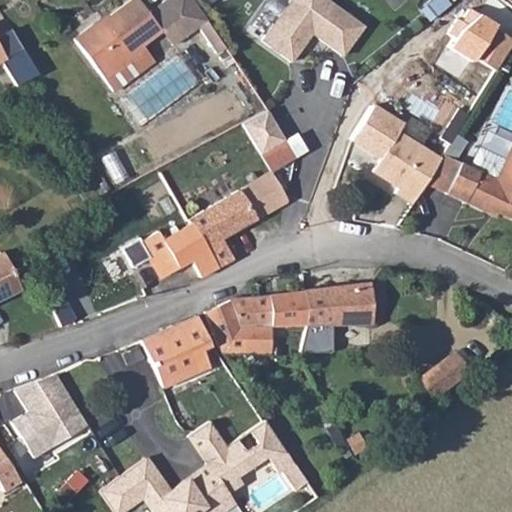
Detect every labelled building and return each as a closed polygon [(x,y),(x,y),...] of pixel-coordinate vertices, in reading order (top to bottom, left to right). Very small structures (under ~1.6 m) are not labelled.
[(141,0),(122,0),(109,10),(135,50),(142,44),(139,40),(159,24),(141,0)] [(224,41),(194,0),(166,0),(186,27),(195,21),(215,48),(224,41)] [(364,22),(332,0),(287,0),(262,36),(291,58),(312,29),(343,51),(364,22)] [(135,50),(109,10),(94,21),(91,19),(71,35),(98,70),(126,49),(130,54),(135,50)] [(460,28),(449,45),(490,72),(511,40),(493,29),(493,20),(481,13),(460,28)] [(126,49),(98,70),(110,86),(151,55),(142,44),(135,50),(130,54),(126,49)] [(265,104),(241,117),(259,149),(283,136),(265,104)] [(441,156),(439,160),(397,134),(402,125),(373,106),(350,143),(380,161),(371,174),(396,189),(393,194),(411,204),(423,185),(446,195),(459,163),(441,156)] [(491,132),(487,146),(505,151),(509,138),(491,132)] [(283,136),(259,149),(267,164),(291,151),(283,136)] [(459,163),(446,195),(487,212),(489,208),(511,217),(511,142),(509,141),(502,158),(476,148),(468,167),(459,163)] [(254,215),(285,196),(268,166),(236,185),(254,215)] [(215,264),(232,254),(221,235),(254,215),(236,185),(186,215),(189,220),(215,264)] [(199,273),(215,264),(189,220),(162,236),(156,227),(137,237),(158,271),(187,254),(199,273)] [(0,287),(18,280),(1,243),(0,243),(0,287)] [(369,281),(302,287),(305,319),(313,319),(313,326),(319,326),(320,336),(338,336),(337,319),(372,318),(369,281)] [(45,298),(56,321),(70,313),(57,287),(51,289),(53,294),(45,298)] [(302,287),(267,291),(270,319),(278,319),(305,319),(302,287)] [(229,294),(202,310),(223,342),(273,337),(270,319),(267,291),(257,291),(229,294)] [(195,314),(132,340),(150,366),(168,358),(176,376),(205,364),(198,346),(207,341),(195,314)] [(432,403),(468,375),(452,354),(415,383),(432,403)] [(159,384),(176,376),(168,358),(150,366),(159,384)] [(57,372),(14,387),(28,411),(14,420),(33,453),(86,427),(57,372)] [(275,475),(291,464),(262,423),(224,450),(208,426),(188,440),(205,466),(226,494),(240,485),(232,474),(261,454),(275,475)] [(4,488),(19,477),(0,445),(0,483),(4,488)] [(205,466),(166,493),(144,461),(98,493),(110,511),(120,511),(140,498),(150,511),(164,511),(166,511),(167,511),(184,501),(191,511),(193,511),(200,508),(202,511),(217,511),(210,501),(213,499),(223,511),(231,505),(232,505),(225,495),(226,494),(205,466)] [(71,475),(82,485),(86,480),(76,470),(71,475)] [(74,493),(82,485),(71,475),(63,483),(74,493)] [(67,500),(74,493),(63,483),(56,490),(67,500)] [(210,501),(217,511),(221,511),(223,511),(213,499),(210,501)] [(191,511),(184,501),(167,511),(191,511)]
